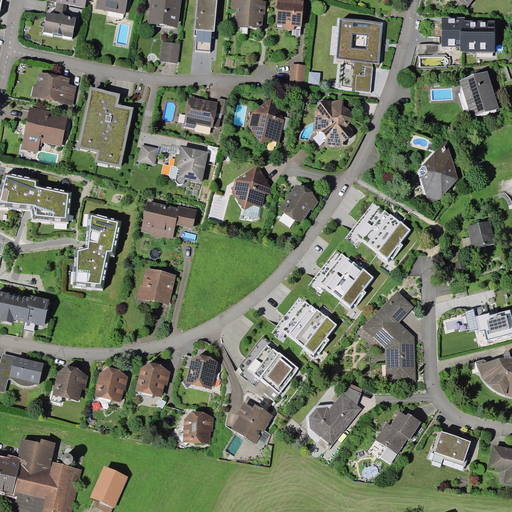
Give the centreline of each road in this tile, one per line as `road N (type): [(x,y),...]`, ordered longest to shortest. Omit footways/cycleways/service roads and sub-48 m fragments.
road 1 (residential): [(415,0),(385,100),(350,176),(298,255),(244,306),(199,333),(118,354),(0,339)]
road 2 (residential): [(8,50),(154,79),(261,80)]
road 3 (residential): [(511,430),(473,422),(435,397),(428,270)]
